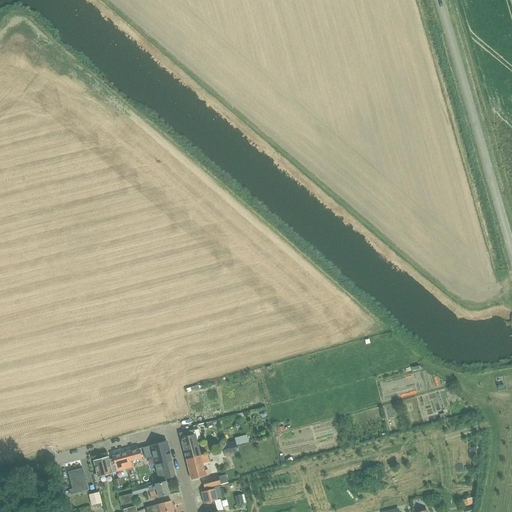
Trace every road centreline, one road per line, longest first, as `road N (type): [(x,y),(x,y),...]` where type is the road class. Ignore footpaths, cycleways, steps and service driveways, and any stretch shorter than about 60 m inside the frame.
road 1 (tertiary): [(511,248),(440,0)]
road 2 (residential): [(167,430),(46,460)]
